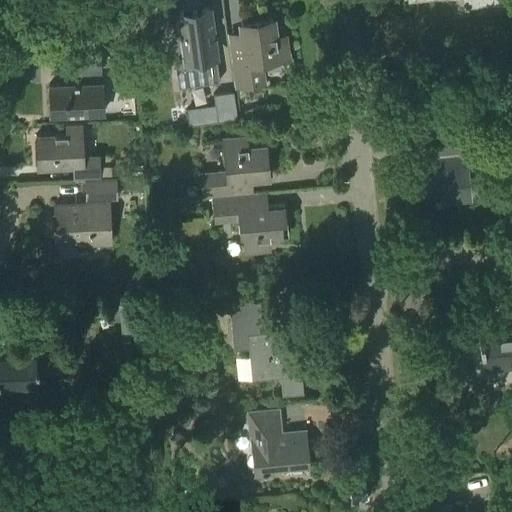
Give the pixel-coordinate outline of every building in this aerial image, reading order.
[(180,33),(171,35),(174,58),(207,53),(210,73),(232,70),(230,57),(228,43),(214,45),(209,11),(178,15),(180,33)] [(245,55),(230,57),(232,70),(234,85),(262,82),(260,61),(287,57),(284,34),(274,35),(271,17),(240,21),(245,55)] [(0,26),(0,50),(26,52),(27,27),(0,26)] [(92,53),(63,54),(64,79),(93,78),(92,53)] [(49,84),(50,113),(103,111),(103,82),(49,84)] [(233,90),(213,93),(216,120),(236,117),(233,90)] [(434,150),(419,151),(424,198),(470,194),(466,148),(489,145),(486,119),(431,124),(434,150)] [(65,133),(36,134),(37,165),(72,164),(72,178),(84,178),(98,177),(98,174),(122,173),(122,165),(98,166),(98,155),(82,156),(81,124),(65,125),(65,133)] [(225,171),(199,174),(202,197),(211,196),(235,194),(234,180),(268,176),(265,145),(247,147),(246,136),(222,139),(225,171)] [(85,202),(54,204),(56,244),(109,241),(107,198),(116,197),(115,176),(98,177),(84,178),(85,202)] [(143,189),(142,177),(133,178),(133,189),(143,189)] [(266,191),(235,194),(211,196),(213,211),(217,211),(217,218),(237,216),(239,234),(243,233),(245,249),(269,246),(268,236),(283,235),(281,219),(286,219),(284,203),(267,205),(266,191)] [(170,208),(157,209),(158,218),(171,217),(170,208)] [(137,316),(136,303),(122,304),(123,317),(137,316)] [(253,306),(232,308),(234,335),(247,334),(251,377),(280,375),(282,393),(301,391),(296,329),(255,332),(253,306)] [(511,329),(481,333),(484,366),(511,363),(511,329)] [(0,382),(36,381),(36,378),(68,374),(64,351),(36,355),(36,353),(0,354),(0,382)] [(277,408),(247,411),(253,470),(261,470),(261,471),(266,471),(266,469),(273,468),(272,464),(308,461),(305,433),(285,435),(282,435),(280,433),(279,430),(277,408)] [(176,431),(169,440),(177,445),(184,436),(176,431)]
